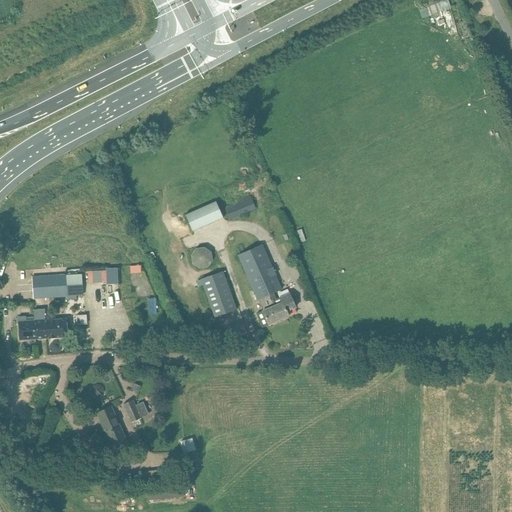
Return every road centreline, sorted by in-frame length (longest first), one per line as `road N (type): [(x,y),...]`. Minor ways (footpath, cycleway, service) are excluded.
road 1 (residential): [(77,358),(511,360)]
road 2 (motorway): [(0,185),(38,155),(218,60)]
road 3 (motorway): [(186,38),(0,128)]
road 4 (unclassified): [(218,60),(334,0)]
road 5 (track): [(38,511),(26,457),(49,398)]
